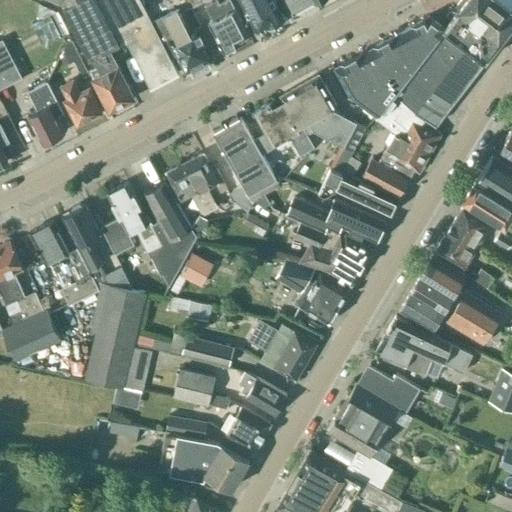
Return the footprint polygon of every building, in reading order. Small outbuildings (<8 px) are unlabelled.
[(93,74),(110,108),(134,95),(110,48),(119,43),(97,0),(61,0),(91,57),(95,55),(102,69),(93,74)] [(160,36),(152,20),(141,0),(97,0),(119,43),(126,39),(151,87),(179,72),(170,56),(164,43),(160,36)] [(209,21),(224,49),(239,41),(238,40),(249,34),(236,8),(235,8),(231,0),(224,0),(219,3),(217,0),(214,0),(205,5),(213,19),(209,21)] [(274,0),(241,0),(257,30),(268,25),(268,26),(284,18),(274,0)] [(283,0),(292,15),(315,2),(313,0),(283,0)] [(427,85),(451,104),(511,24),(511,9),(500,0),(465,0),(444,27),(429,47),(446,61),(427,85)] [(164,43),(170,56),(178,52),(186,68),(210,56),(194,25),(188,28),(184,19),(181,20),(175,8),(152,20),(160,36),(165,33),(169,40),(164,43)] [(426,87),(427,85),(446,61),(429,47),(444,27),(428,15),(381,41),(400,78),(404,80),(409,74),(426,87)] [(0,87),(22,76),(2,38),(0,39),(0,87)] [(381,41),(340,62),(334,66),(349,94),(376,115),(375,116),(385,124),(392,116),(413,132),(425,116),(436,124),(451,104),(427,85),(426,87),(409,74),(404,80),(400,78),(381,41)] [(352,156),(366,126),(330,107),(335,104),(318,73),(276,97),(299,138),(314,130),(344,146),(333,165),(353,175),(361,160),(352,156)] [(77,125),(102,112),(89,85),(79,90),(73,78),(60,85),(66,97),(63,98),(77,125)] [(42,143),(65,131),(57,115),(64,112),(47,79),(28,89),(37,108),(27,113),(42,143)] [(299,138),(276,97),(253,110),(272,144),(289,135),(293,141),(299,138)] [(433,128),(436,124),(425,116),(413,132),(392,116),(385,124),(394,130),(430,152),(441,132),(433,128)] [(239,202),(248,210),(254,199),(249,195),(277,179),(241,117),(213,133),(243,184),(230,191),(239,202)] [(0,164),(8,160),(0,144),(9,140),(0,123),(0,164)] [(511,127),(500,150),(511,156),(511,127)] [(430,152),(395,131),(379,160),(372,156),(363,174),(400,194),(414,168),(419,171),(430,152)] [(223,182),(213,162),(209,164),(203,152),(182,162),(196,185),(194,186),(201,198),(199,199),(206,211),(217,206),(208,187),(218,182),(219,184),(223,182)] [(511,167),(492,155),(477,178),(511,200),(511,167)] [(196,185),(182,162),(166,171),(181,200),(192,194),(201,211),(203,213),(206,211),(199,199),(201,198),(194,186),(196,185)] [(336,189),(389,213),(397,196),(330,166),(318,193),(326,196),(336,189)] [(511,200),(477,178),(464,198),(492,216),(505,224),(502,229),(508,233),(508,232),(511,234),(511,200)] [(119,216),(110,221),(124,248),(135,243),(129,234),(137,230),(162,272),(164,271),(170,281),(196,235),(165,182),(144,193),(168,240),(163,244),(147,213),(145,215),(128,181),(107,192),(119,216)] [(301,220),(322,229),(326,219),(376,240),(385,220),(334,198),(329,211),(294,196),(287,213),(301,219),(301,220)] [(98,288),(99,290),(102,281),(112,283),(89,239),(100,234),(84,203),(62,215),(70,231),(69,232),(88,269),(93,278),(98,288)] [(449,227),(478,245),(492,222),(463,204),(449,227)] [(88,269),(69,232),(62,235),(54,219),(30,231),(44,260),(66,249),(72,259),(67,261),(77,280),(62,288),(69,303),(98,288),(93,278),(88,269)] [(344,236),(328,227),(326,231),(322,229),(301,220),(294,235),(309,241),(299,260),(325,268),(351,283),(372,248),(346,233),(344,236)] [(115,253),(124,248),(110,221),(101,225),(115,253)] [(464,267),(478,245),(449,227),(435,249),(464,267)] [(0,244),(0,290),(13,321),(43,308),(35,290),(25,295),(14,271),(23,267),(11,240),(0,244)] [(465,273),(433,253),(399,309),(432,329),(439,316),(483,343),(501,312),(458,285),(465,273)] [(314,281),(308,277),(315,265),(285,258),(275,276),(299,290),(293,301),(329,322),(340,302),(349,287),(320,270),(314,281)] [(494,275),(480,266),(473,277),(487,286),(494,276),(494,275)] [(123,385),(133,345),(133,344),(145,291),(112,283),(102,281),(99,290),(90,329),(96,331),(85,377),(123,386),(123,385)] [(48,307),(40,310),(3,327),(17,358),(62,338),(48,307)] [(396,315),(376,348),(378,354),(382,356),(405,365),(405,364),(424,372),(431,357),(464,371),(473,352),(396,315)] [(279,328),(260,317),(248,337),(267,348),(261,359),(295,379),(316,342),(282,322),(279,328)] [(230,364),(234,346),(186,334),(182,352),(230,364)] [(133,344),(133,345),(123,385),(142,389),(146,369),(149,370),(154,349),(133,344)] [(370,364),(358,383),(399,407),(398,408),(405,412),(420,387),(396,373),(393,378),(370,364)] [(511,370),(502,367),(489,398),(511,407),(511,370)] [(208,404),(215,377),(180,368),(173,395),(208,404)] [(275,414),(286,394),(246,371),(239,381),(244,384),(241,389),(247,393),(245,396),(275,414)] [(399,407),(358,383),(356,381),(327,429),(358,448),(345,468),(380,488),(397,497),(402,489),(386,479),(393,467),(370,455),(398,408),(399,407)] [(254,450),(271,421),(243,405),(226,434),(254,450)] [(169,414),(166,430),(204,437),(207,420),(169,414)] [(118,421),(110,419),(109,420),(111,421),(109,430),(116,432),(118,421)] [(125,423),(118,421),(116,432),(123,433),(125,423)] [(132,424),(125,423),(123,433),(130,434),(132,424)] [(130,434),(137,436),(139,426),(132,424),(130,434)] [(204,437),(166,430),(159,468),(204,476),(206,472),(233,488),(249,458),(215,438),(204,437)] [(511,448),(509,447),(502,466),(511,469),(511,448)] [(345,469),(311,449),(276,508),(286,511),(352,511),(348,510),(358,493),(393,511),(397,511),(402,501),(397,497),(380,488),(345,468),(345,469)] [(218,511),(220,509),(189,494),(186,499),(172,492),(170,496),(133,478),(126,492),(140,500),(141,498),(169,511),(218,511)] [(397,511),(423,511),(424,510),(402,501),(397,511)]
